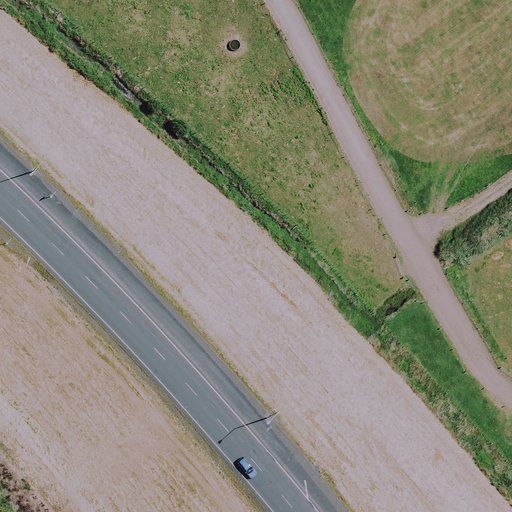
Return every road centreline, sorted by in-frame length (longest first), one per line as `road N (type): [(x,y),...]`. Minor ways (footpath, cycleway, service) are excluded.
road 1 (track): [(511,399),(469,357),(281,0)]
road 2 (motorway): [(0,194),(98,290),(296,511)]
